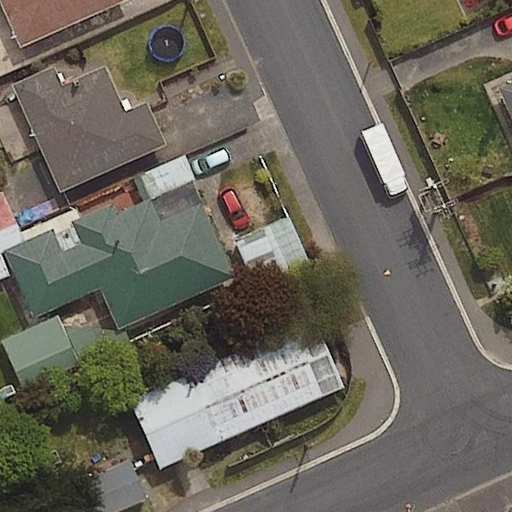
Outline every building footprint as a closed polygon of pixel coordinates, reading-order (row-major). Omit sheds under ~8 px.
[(127,0),(0,0),(0,5),(19,49),(127,0)] [(164,146),(144,103),(124,112),(103,66),(60,85),(52,67),(10,85),(59,194),(164,146)] [(511,83),(499,89),(511,118),(511,83)] [(118,331),(234,279),(200,204),(158,223),(148,201),(114,217),(109,206),(71,224),(80,244),(61,253),(51,231),(2,253),(32,320),(99,290),(118,331)] [(79,356),(60,311),(3,335),(23,381),(79,356)] [(158,472),(343,389),(312,320),(127,402),(158,472)] [(108,511),(144,496),(126,456),(73,480),(87,511),(108,511)]
